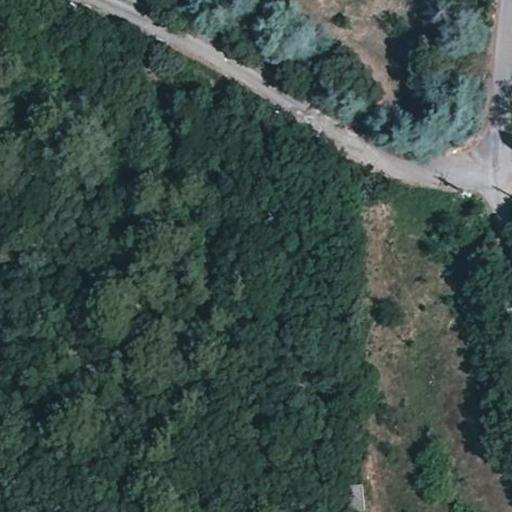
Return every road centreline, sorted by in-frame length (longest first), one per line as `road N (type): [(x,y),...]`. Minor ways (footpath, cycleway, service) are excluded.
road 1 (unclassified): [(499,166),(409,169),(371,155),(214,54),(102,0)]
road 2 (unclassified): [(510,0),(499,166)]
